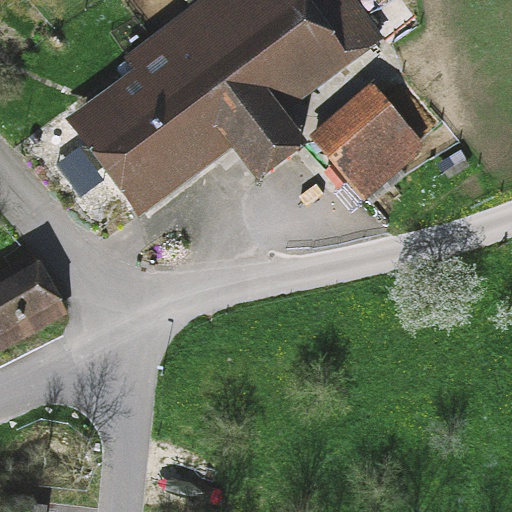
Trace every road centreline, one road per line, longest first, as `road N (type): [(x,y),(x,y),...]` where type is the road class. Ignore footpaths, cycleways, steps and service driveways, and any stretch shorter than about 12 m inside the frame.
road 1 (track): [(511,219),(289,274),(127,328)]
road 2 (residential): [(0,182),(127,328)]
road 3 (residential): [(127,328),(125,511)]
road 4 (residential): [(0,385),(127,328)]
